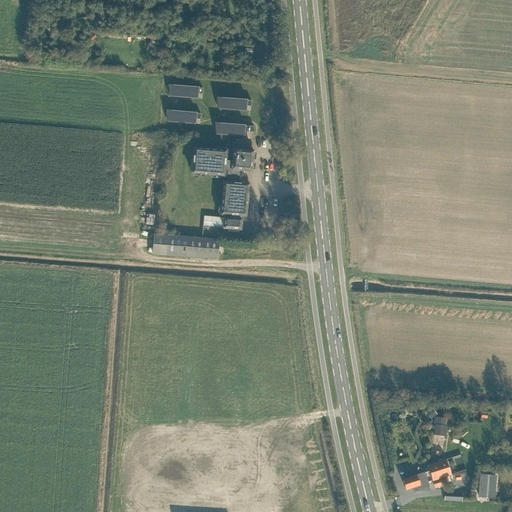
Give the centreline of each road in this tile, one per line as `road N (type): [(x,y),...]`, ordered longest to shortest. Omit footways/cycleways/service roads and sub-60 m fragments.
road 1 (secondary): [(371,511),(338,346),(301,0)]
road 2 (track): [(143,257),(328,267)]
